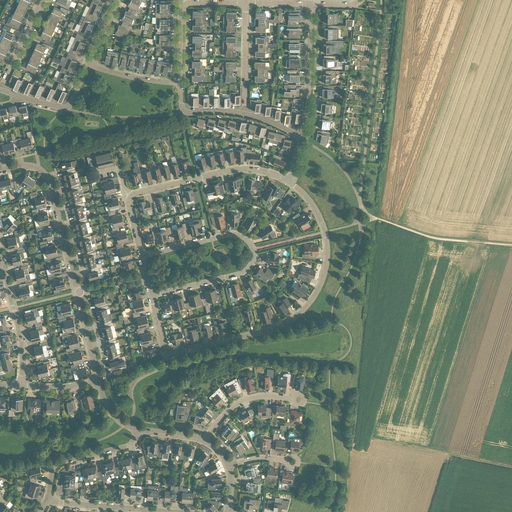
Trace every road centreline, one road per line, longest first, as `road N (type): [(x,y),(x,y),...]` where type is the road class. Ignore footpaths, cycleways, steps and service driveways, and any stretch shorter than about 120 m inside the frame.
road 1 (residential): [(288,181),(312,204),(327,253),(318,290),(296,316),(267,331),(166,355),(151,294)]
road 2 (residential): [(151,294),(243,271),(252,251),(230,235),(141,255)]
road 3 (residential): [(77,292),(42,171),(0,171)]
road 4 (residential): [(125,195),(231,170),(288,181)]
road 5 (track): [(368,217),(439,238),(511,245)]
road 6 (track): [(378,443),(511,469)]
road 7 (residential): [(301,139),(311,4)]
road 8 (residential): [(21,387),(21,344),(0,256)]
road 9 (residential): [(47,501),(61,462),(127,449),(139,430)]
road 10 (residential): [(170,511),(47,501)]
